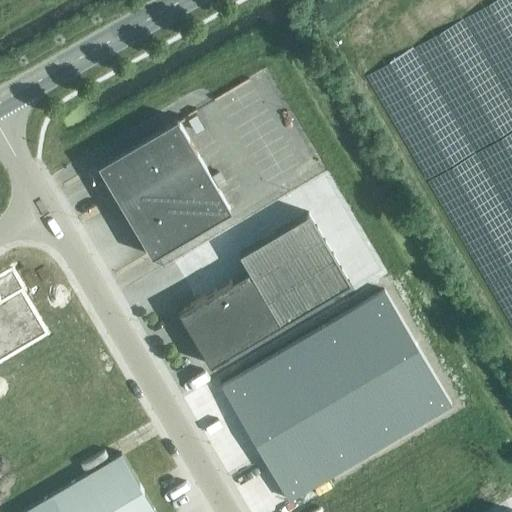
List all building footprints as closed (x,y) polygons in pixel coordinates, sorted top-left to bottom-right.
[(178,120),(177,118),(98,164),(103,174),(133,226),(150,255),(155,252),(230,209),(178,120)] [(0,361),(47,335),(22,291),(25,289),(12,268),(0,274),(0,361)] [(176,310),(207,363),(278,323),(247,269),(176,310)] [(384,289),(221,385),(288,499),(451,404),(384,289)] [(156,511),(120,451),(17,511),(156,511)]
